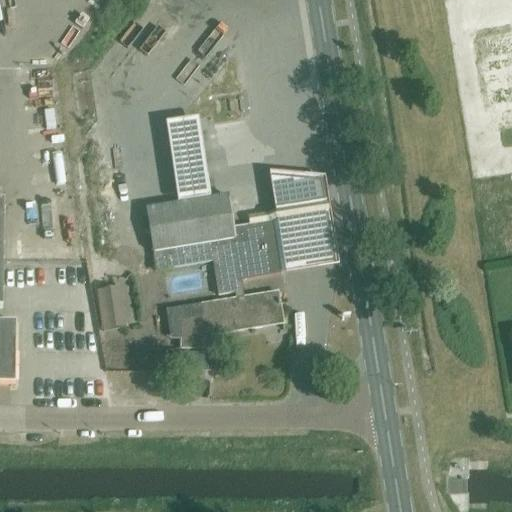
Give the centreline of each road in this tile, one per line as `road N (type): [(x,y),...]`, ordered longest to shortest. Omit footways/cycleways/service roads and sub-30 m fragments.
road 1 (unknown): [(302,0),(198,21),(149,66),(119,115),(127,165),(290,164)]
road 2 (secondary): [(385,414),(319,0)]
road 3 (unclassified): [(385,414),(306,422),(0,419)]
